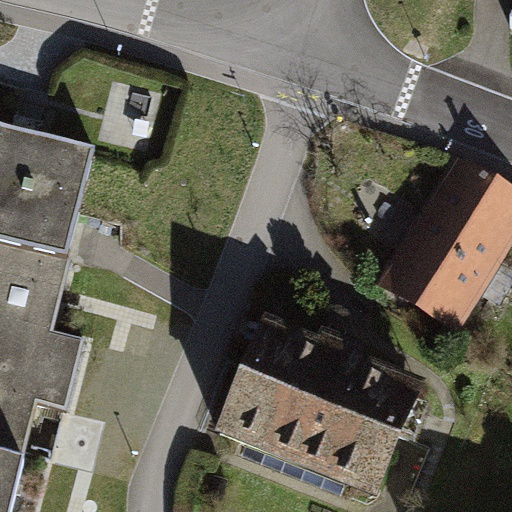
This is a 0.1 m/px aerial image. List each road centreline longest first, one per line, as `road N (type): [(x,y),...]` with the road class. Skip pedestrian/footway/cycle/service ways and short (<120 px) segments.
road 1 (unclassified): [(157,511),(161,479),(262,218),(312,53)]
road 2 (residential): [(312,53),(511,130)]
road 3 (residential): [(100,0),(298,46)]
